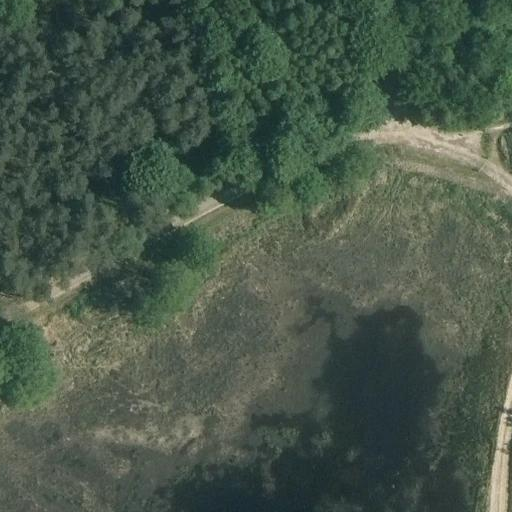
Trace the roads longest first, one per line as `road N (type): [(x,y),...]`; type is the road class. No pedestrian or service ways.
road 1 (track): [(396,123),(254,186),(0,325)]
road 2 (track): [(385,0),(396,123)]
